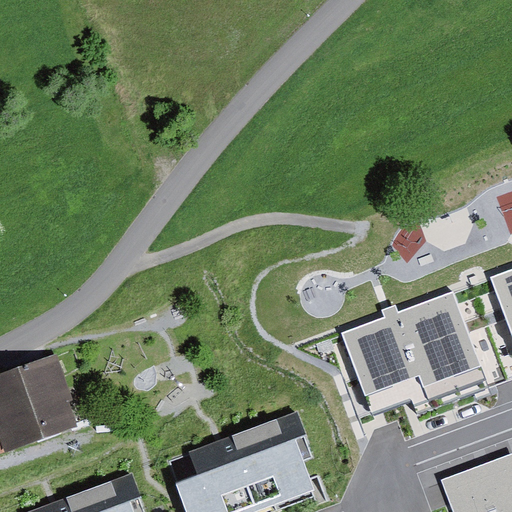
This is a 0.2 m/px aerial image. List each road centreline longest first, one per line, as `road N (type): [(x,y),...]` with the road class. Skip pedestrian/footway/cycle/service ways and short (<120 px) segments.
road 1 (unclassified): [(123,274),(205,154),(358,0)]
road 2 (unclassified): [(123,274),(269,217),(353,228)]
road 3 (unclassified): [(0,357),(63,325),(123,274)]
